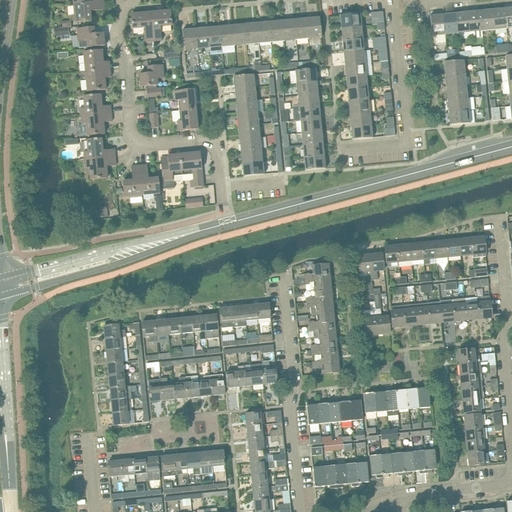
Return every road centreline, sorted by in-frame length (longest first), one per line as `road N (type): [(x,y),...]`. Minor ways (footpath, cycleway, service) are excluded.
road 1 (residential): [(227,223),(214,146),(148,145),(131,136),(127,67),(115,33),(120,8)]
road 2 (tertiary): [(227,223),(511,147)]
road 3 (residential): [(298,511),(284,274)]
road 4 (residential): [(511,452),(499,216)]
road 5 (tertiary): [(2,295),(115,264),(170,239)]
road 6 (tertiary): [(170,239),(3,277)]
road 7 (tertiary): [(5,434),(2,295)]
road 8 (residential): [(404,130),(391,0)]
